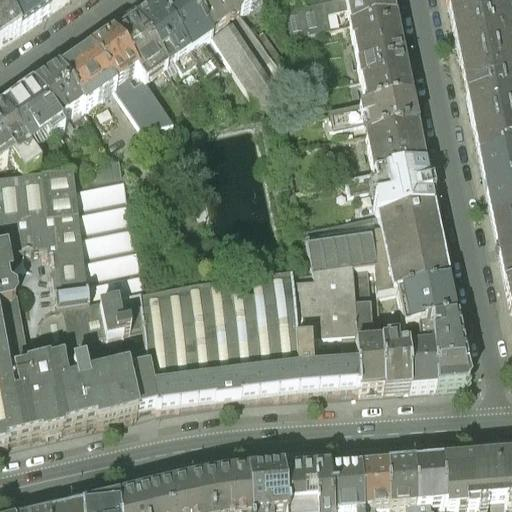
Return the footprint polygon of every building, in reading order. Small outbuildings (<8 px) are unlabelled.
[(0,0),(0,11),(19,39),(48,19),(35,0),(0,0)] [(35,0),(48,19),(69,5),(65,0),(35,0)] [(180,0),(175,0),(156,13),(195,71),(204,85),(217,76),(201,51),(210,45),(208,41),(180,0)] [(224,0),(180,0),(208,41),(238,20),(224,0)] [(224,0),(238,20),(261,5),(257,0),(224,0)] [(326,0),(316,0),(318,8),(327,6),(326,0)] [(358,0),(344,3),(346,14),(349,30),(393,21),(388,0),(358,0)] [(445,0),(447,10),(489,2),(488,0),(445,0)] [(453,37),(507,27),(501,0),(497,0),(489,2),(447,10),(453,37)] [(287,43),(327,35),(324,19),(346,14),(344,3),(339,4),(327,6),(318,8),(270,18),(287,43)] [(0,11),(0,52),(19,39),(0,11)] [(156,13),(134,30),(161,70),(170,65),(180,81),(195,71),(156,13)] [(393,21),(349,30),(352,45),(353,45),(358,69),(357,70),(360,84),(404,75),(393,21)] [(459,68),(511,57),(511,50),(507,26),(507,27),(453,37),(459,68)] [(134,30),(111,45),(135,81),(140,87),(162,72),(161,70),(134,30)] [(274,105),(226,35),(211,46),(222,63),(256,114),(275,110),(274,105)] [(111,45),(88,60),(114,99),(139,138),(169,132),(141,90),(132,96),(126,87),(135,81),(111,45)] [(465,99),(511,89),(511,57),(459,68),(465,99)] [(82,64),(57,81),(80,117),(87,127),(89,131),(102,125),(101,122),(94,120),(92,121),(89,116),(108,103),(114,99),(88,60),(82,64)] [(360,84),(366,111),(409,103),(404,75),(360,84)] [(57,81),(31,98),(45,117),(55,133),(80,117),(57,81)] [(471,129),(511,121),(511,89),(465,99),(471,129)] [(31,98),(0,119),(13,138),(27,159),(38,151),(39,147),(42,145),(47,152),(61,142),(55,133),(45,117),(31,98)] [(370,138),(414,130),(409,103),(366,111),(329,118),(332,135),(363,129),(362,124),(367,123),(370,138)] [(0,119),(0,183),(0,182),(0,176),(8,171),(7,167),(10,165),(25,186),(39,176),(27,159),(13,138),(0,119)] [(478,161),(511,153),(511,121),(471,129),(478,161)] [(373,180),(423,170),(414,130),(370,138),(365,140),(373,179),(373,180)] [(511,153),(478,161),(490,223),(511,218),(511,153)] [(0,455),(7,454),(6,449),(41,441),(42,443),(52,441),(61,439),(60,437),(96,429),(97,434),(155,421),(214,410),(235,408),(346,400),(358,399),(352,316),(349,277),(366,275),(374,274),(376,301),(387,299),(396,297),(447,288),(434,225),(431,212),(376,223),(301,238),(310,282),(289,284),(194,296),(152,304),(149,290),(139,283),(118,170),(110,172),(90,185),(72,196),(71,185),(4,191),(0,191),(0,455)] [(376,223),(431,212),(423,170),(373,180),(373,179),(344,185),(347,199),(376,194),(378,206),(373,207),(376,223)] [(142,188),(135,192),(145,205),(154,198),(148,189),(142,188)] [(498,262),(511,261),(511,218),(490,223),(498,262)] [(504,292),(511,290),(511,261),(498,262),(504,292)] [(352,316),(368,314),(366,275),(349,277),(352,316)] [(450,304),(447,288),(396,297),(400,314),(403,335),(417,332),(431,330),(455,325),(450,304)] [(387,299),(376,301),(379,339),(403,335),(400,314),(390,315),(387,299)] [(352,316),(358,399),(382,397),(380,350),(368,351),(368,345),(370,342),(368,314),(352,316)] [(431,330),(435,394),(462,392),(467,387),(455,325),(431,330)] [(406,354),(409,396),(435,394),(431,330),(417,332),(418,353),(406,354)] [(380,350),(382,397),(409,396),(406,354),(397,354),(396,349),(380,350)] [(511,511),(511,465),(455,469),(443,470),(446,510),(445,511),(487,511),(488,509),(503,508),(503,511),(511,511)] [(443,470),(417,472),(419,511),(426,511),(427,511),(446,510),(443,470)] [(419,511),(417,472),(389,474),(390,511),(419,511)] [(390,511),(389,474),(362,476),(364,511),(390,511)] [(364,511),(362,476),(330,478),(332,511),(364,511)] [(332,511),(330,478),(283,481),(284,511),(332,511)] [(284,511),(283,481),(248,482),(250,511),(284,511)] [(179,494),(119,508),(119,511),(250,511),(248,482),(179,494)]
